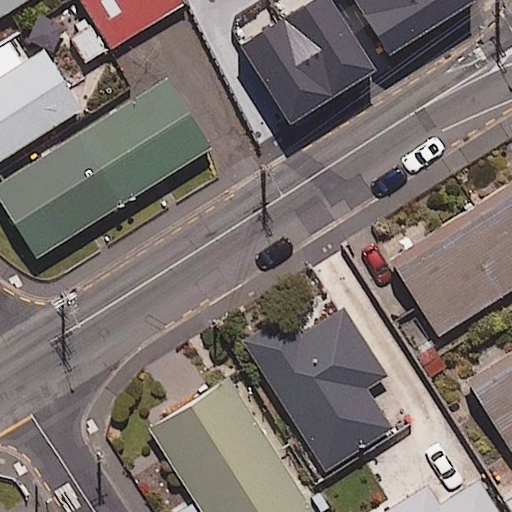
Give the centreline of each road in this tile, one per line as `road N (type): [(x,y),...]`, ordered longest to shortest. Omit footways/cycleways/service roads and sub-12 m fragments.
road 1 (residential): [(511,53),(3,371)]
road 2 (residential): [(3,371),(94,511)]
